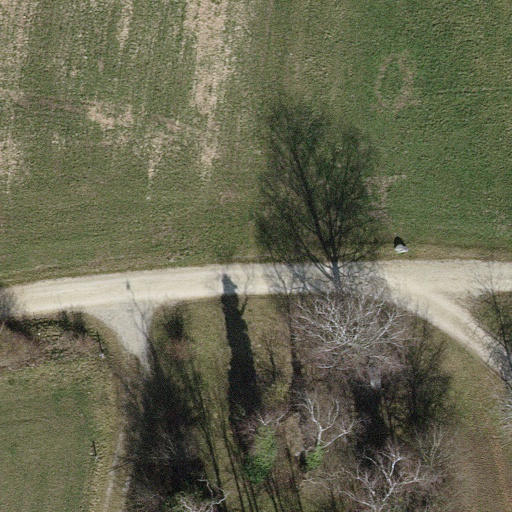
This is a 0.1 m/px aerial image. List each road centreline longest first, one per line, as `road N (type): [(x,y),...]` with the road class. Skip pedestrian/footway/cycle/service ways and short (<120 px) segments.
road 1 (track): [(402,281),(126,286),(0,310)]
road 2 (track): [(120,511),(141,384),(126,286)]
road 3 (track): [(511,378),(402,281)]
